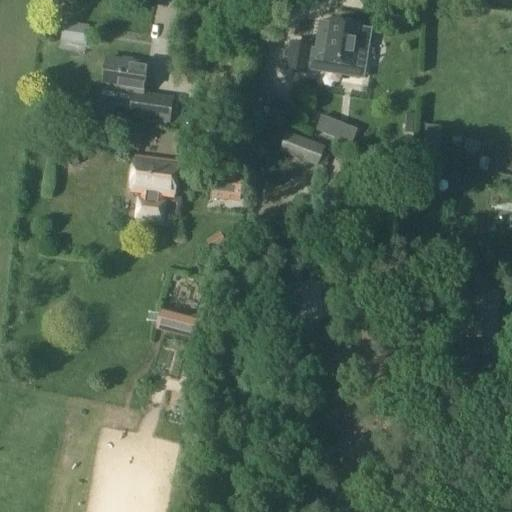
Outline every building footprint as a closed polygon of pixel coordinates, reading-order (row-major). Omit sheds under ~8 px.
[(290,45),(287,72),(304,74),(305,70),(323,73),(325,63),(363,68),(368,31),(358,29),(359,25),(328,21),(328,25),(318,24),(315,52),(308,51),(308,47),(290,45)] [(86,48),(90,27),(63,23),(59,44),(86,48)] [(62,48),(59,62),(83,67),(87,53),(62,48)] [(147,66),(107,60),(102,90),(134,95),(130,119),(168,125),(172,100),(142,95),(147,66)] [(142,135),(130,133),(128,150),(140,152),(142,135)] [(287,134),(280,153),(317,167),(324,149),(287,134)] [(164,202),(164,198),(174,200),(179,164),(135,158),(129,195),(131,195),(142,197),(141,200),(138,200),(135,222),(165,225),(167,202),(164,202)] [(238,202),(241,177),(215,173),(212,198),(238,202)] [(161,238),(162,226),(141,225),(140,237),(161,238)] [(319,283),(284,287),(288,322),(323,317),(319,283)] [(456,331),(455,353),(482,354),(496,355),(496,340),(498,293),(468,292),(467,332),(456,331)] [(205,318),(160,308),(155,332),(200,343),(205,318)]
